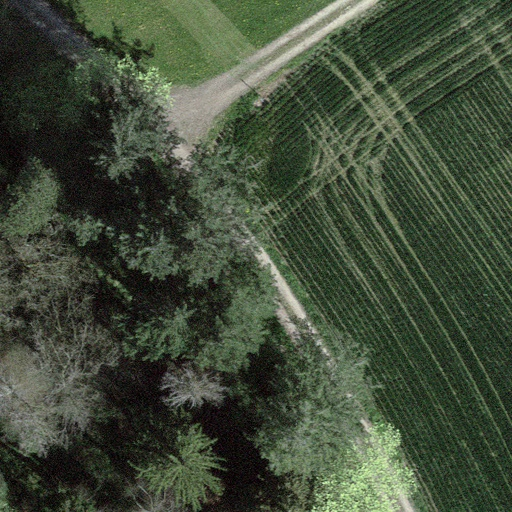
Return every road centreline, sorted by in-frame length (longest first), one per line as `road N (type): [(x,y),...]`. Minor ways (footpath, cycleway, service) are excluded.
road 1 (track): [(395,511),(309,338),(166,129),(20,0)]
road 2 (track): [(357,0),(166,129)]
